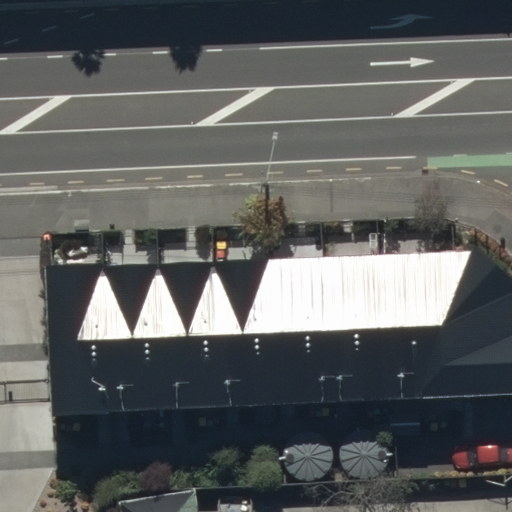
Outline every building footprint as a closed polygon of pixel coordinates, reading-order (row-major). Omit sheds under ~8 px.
[(511,298),(479,270),(439,271),(445,420),(511,417),(511,298)] [(445,420),(439,271),(384,273),(390,422),(445,420)] [(390,422),(384,273),(329,275),(334,424),(390,422)] [(112,283),(112,275),(55,277),(61,434),(117,432),(112,283)] [(334,424),(329,275),(274,277),(280,426),(334,424)] [(280,426),(274,277),(220,279),(225,428),(280,426)] [(225,428),(220,279),(166,281),(171,430),(225,428)] [(171,430),(166,281),(112,283),(117,432),(171,430)] [(194,511),(192,500),(121,511),(194,511)]
